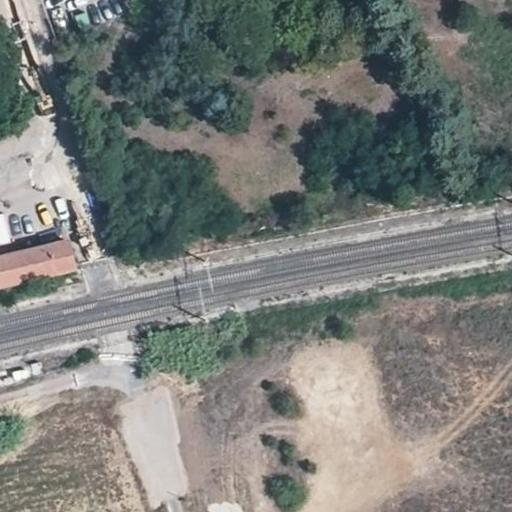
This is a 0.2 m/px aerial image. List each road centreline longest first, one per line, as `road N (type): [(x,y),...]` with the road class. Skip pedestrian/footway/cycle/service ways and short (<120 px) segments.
road 1 (unclassified): [(8,0),(93,255)]
road 2 (unclassified): [(127,349),(172,511)]
road 3 (unclassified): [(127,349),(100,371),(0,400)]
